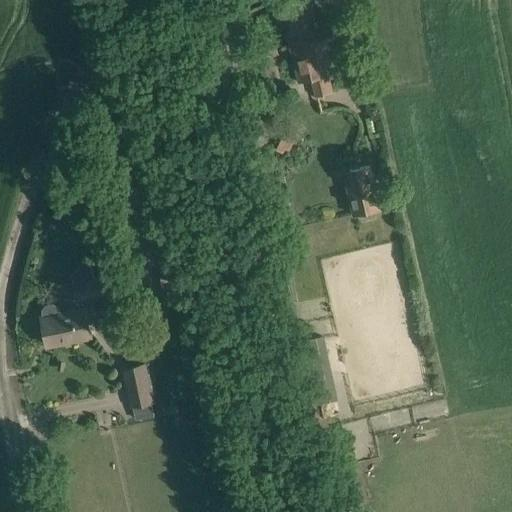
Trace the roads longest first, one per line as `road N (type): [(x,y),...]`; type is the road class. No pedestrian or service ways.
road 1 (unclassified): [(0,316),(19,218),(86,84),(145,42),(245,0)]
road 2 (unclassified): [(26,511),(0,336)]
